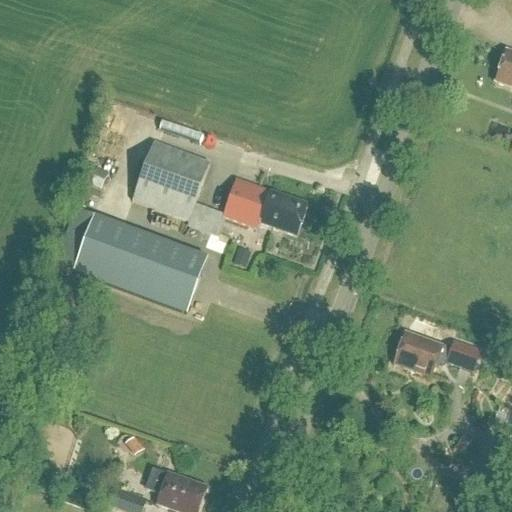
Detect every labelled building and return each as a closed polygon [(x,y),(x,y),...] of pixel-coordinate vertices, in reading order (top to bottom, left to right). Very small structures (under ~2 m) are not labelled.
[(511,57),(506,55),(495,87),(511,93),(511,57)] [(133,206),(189,227),(211,168),(154,148),(133,206)] [(101,197),(110,178),(91,169),(82,188),(101,197)] [(297,241),(308,210),(236,184),(222,222),(257,234),(259,228),(297,241)] [(207,262),(94,221),(74,277),(186,319),(207,262)] [(451,355),(442,352),(405,338),(394,370),(431,383),(437,366),(473,379),(481,357),(453,347),(451,355)] [(463,440),(457,449),(464,454),(470,445),(463,440)] [(134,462),(143,455),(133,442),(124,449),(134,462)] [(0,481),(27,491),(31,478),(4,468),(0,479),(0,481)] [(93,511),(100,495),(37,473),(29,495),(71,509),(69,511),(93,511)] [(156,510),(163,511),(199,511),(207,492),(168,478),(161,498),(156,510)] [(106,511),(144,511),(147,505),(110,492),(103,511),(106,511)]
